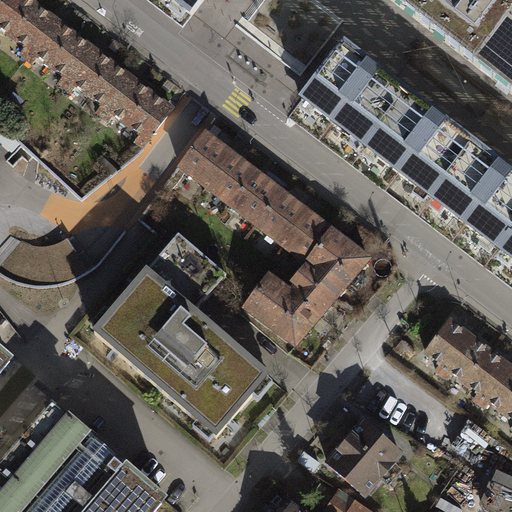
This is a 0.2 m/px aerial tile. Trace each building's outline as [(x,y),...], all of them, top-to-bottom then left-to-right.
[(0,0),(0,13),(10,0),(0,0)] [(37,5),(29,0),(10,0),(0,13),(0,27),(12,37),(37,5)] [(172,0),(190,14),(200,0),(172,0)] [(511,0),(388,0),(415,20),(449,47),(503,89),(511,95),(511,0)] [(56,20),(37,5),(12,37),(31,52),(56,20)] [(75,35),(56,20),(31,52),(51,67),(75,35)] [(95,50),(75,35),(51,67),(70,82),(95,50)] [(360,59),(343,46),(302,100),(333,124),(511,260),(511,175),(491,159),(425,109),(360,59)] [(114,64),(95,50),(70,82),(89,96),(114,64)] [(133,79),(114,64),(89,96),(108,111),(133,79)] [(152,94),(133,79),(108,111),(128,126),(152,94)] [(171,109),(152,94),(128,126),(147,141),(171,109)] [(230,154),(205,135),(177,170),(202,189),(230,154)] [(254,174),(230,154),(202,189),(226,209),(254,174)] [(279,194),(254,174),(226,209),(250,228),(279,194)] [(303,213),(279,194),(250,228),(275,248),(303,213)] [(327,233),(303,213),(275,248),(299,267),(327,233)] [(299,267),(291,277),(326,305),(362,260),(327,233),(299,267)] [(227,279),(179,238),(95,334),(216,438),(268,379),(195,316),(227,279)] [(296,343),(326,305),(291,277),(281,290),(268,279),(247,304),(296,343)] [(464,328),(444,313),(415,351),(435,366),(464,328)] [(483,343),(464,328),(435,366),(454,381),(483,343)] [(503,357),(483,343),(454,381),(474,396),(503,357)] [(0,373),(9,363),(0,354),(0,373)] [(511,385),(511,364),(503,357),(474,396),(493,410),(511,385)] [(511,385),(493,410),(511,424),(511,385)] [(0,511),(6,511),(80,427),(56,406),(0,470),(0,511)] [(401,456),(364,424),(328,466),(365,498),(401,456)] [(99,511),(133,472),(80,427),(6,511),(99,511)] [(511,490),(511,475),(499,470),(494,482),(511,490)] [(133,472),(99,511),(156,511),(166,501),(133,472)] [(511,511),(511,494),(494,486),(484,507),(498,511),(511,511)] [(326,511),(350,511),(352,510),(336,498),(326,511)] [(369,511),(356,503),(352,510),(350,511),(369,511)]
